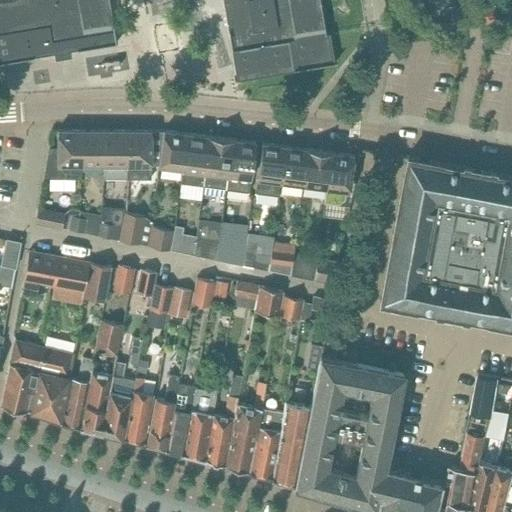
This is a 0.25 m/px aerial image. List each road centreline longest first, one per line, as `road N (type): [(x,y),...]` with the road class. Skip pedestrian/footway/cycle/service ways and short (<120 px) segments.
road 1 (unclassified): [(511,155),(193,112),(0,114)]
road 2 (unclassified): [(176,511),(0,453)]
